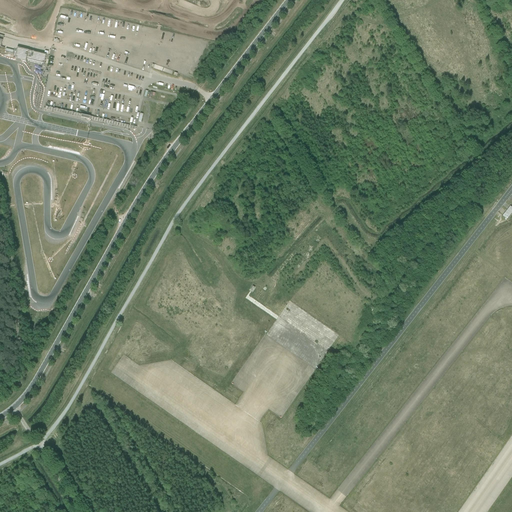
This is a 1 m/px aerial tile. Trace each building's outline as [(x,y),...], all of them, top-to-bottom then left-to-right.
[(61,19),(63,20),(64,14),(59,13),(56,26),(61,27),(62,24),(60,23),(61,19)] [(26,59),(33,61),(35,52),(28,51),(17,49),(17,48),(15,56),(26,59)] [(35,52),(33,61),(43,63),(43,66),(46,55),(35,52)] [(68,79),(75,80),(77,74),(70,72),(68,79)] [(44,111),(69,116),(70,111),(45,107),(44,111)] [(511,208),(510,206),(506,211),(503,216),(507,219),(511,212),(511,208)]
